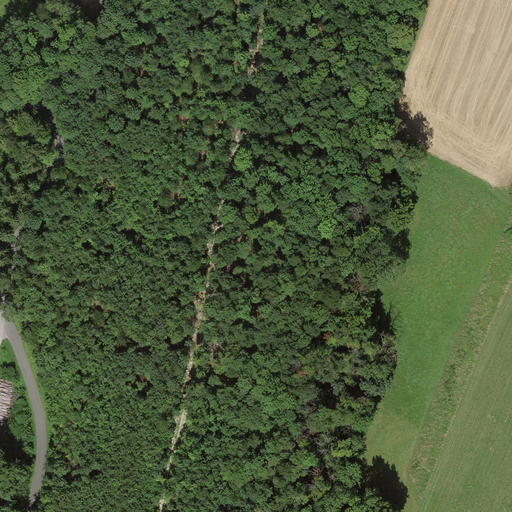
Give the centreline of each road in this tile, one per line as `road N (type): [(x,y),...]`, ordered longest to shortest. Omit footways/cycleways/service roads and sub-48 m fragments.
road 1 (unclassified): [(29,511),(37,415),(3,293),(9,255),(58,154),(57,125),(35,105),(0,123)]
road 2 (track): [(35,105),(85,51),(113,0)]
